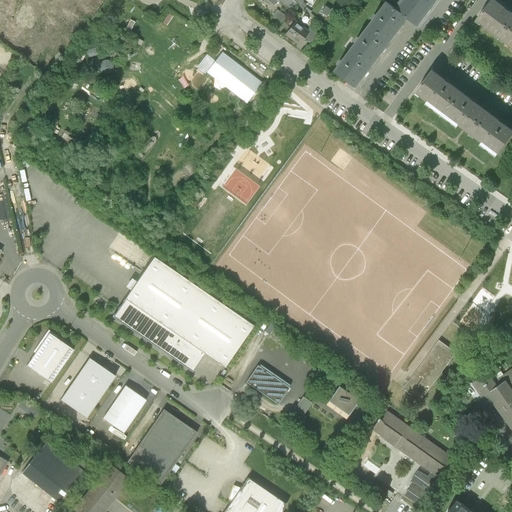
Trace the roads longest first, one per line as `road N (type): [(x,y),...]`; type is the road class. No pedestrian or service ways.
road 1 (residential): [(511,215),(225,13)]
road 2 (unclassified): [(52,305),(208,405)]
